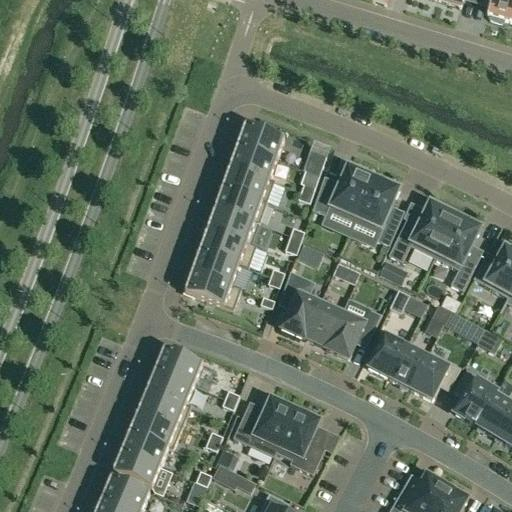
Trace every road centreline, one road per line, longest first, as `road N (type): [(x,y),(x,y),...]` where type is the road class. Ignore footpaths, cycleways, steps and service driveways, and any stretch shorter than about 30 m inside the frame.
road 1 (tertiary): [(0,442),(162,0)]
road 2 (tertiary): [(127,0),(0,353)]
road 3 (residential): [(231,86),(414,160),(511,211)]
road 4 (residential): [(144,318),(390,424)]
road 5 (residential): [(231,86),(144,318)]
road 6 (residential): [(511,63),(293,0)]
road 7 (residential): [(144,318),(68,511)]
road 8 (residential): [(390,424),(511,494)]
